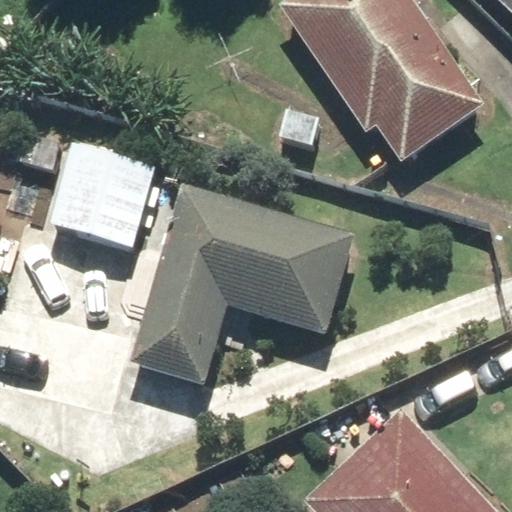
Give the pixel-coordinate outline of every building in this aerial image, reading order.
[(477,120),(393,0),(306,0),(275,22),(362,147),(371,141),(396,176),(477,120)] [(511,0),(475,0),(511,34),(511,0)] [(151,183),(67,159),(45,240),(128,263),(151,183)] [(349,250),(176,202),(127,377),(201,398),(222,322),(321,349),(349,250)] [(97,336),(0,308),(0,397),(73,418),(97,336)] [(475,511),(397,428),(306,511),(475,511)]
